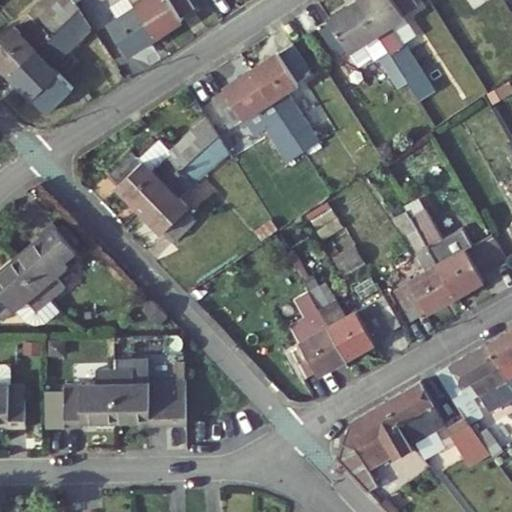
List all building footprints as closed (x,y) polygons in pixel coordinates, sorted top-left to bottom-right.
[(68,16),(57,0),(38,0),(18,20),(27,30),(14,43),(4,32),(0,35),(0,79),(1,80),(55,28),(68,16)] [(117,0),(126,13),(146,43),(173,25),(171,23),(184,15),(174,0),(147,0),(142,4),(139,0),(117,0)] [(359,0),(347,8),(405,101),(409,107),(425,97),(397,52),(392,49),(406,40),(393,21),(407,12),(399,0),(359,0)] [(471,0),(474,3),(478,1),(492,24),(501,18),(493,6),(489,0),(471,0)] [(405,101),(347,8),(319,26),(321,29),(310,36),(326,62),(338,55),(349,73),(363,63),(365,66),(369,64),(388,94),(384,96),(392,110),(405,101)] [(118,61),(146,43),(126,13),(99,31),(118,61)] [(72,22),(68,16),(55,28),(1,80),(23,104),(25,102),(35,113),(56,92),(46,82),(48,80),(41,72),(80,35),(72,22)] [(283,50),(242,77),(294,159),(309,149),(276,96),(302,80),(283,50)] [(294,159),(242,77),(215,94),(216,97),(203,105),(221,133),(229,128),(233,135),(238,132),(245,143),(256,136),(277,169),(294,159)] [(108,192),(130,216),(209,141),(197,123),(160,157),(149,145),(128,166),(121,160),(100,181),(110,190),(108,192)] [(130,216),(153,239),(155,237),(165,248),(187,228),(176,217),(178,215),(168,205),(183,190),(220,160),(209,141),(130,216)] [(511,200),(509,202),(511,206),(511,224),(509,226),(510,229),(498,236),(511,260),(511,166),(510,164),(500,170),(511,191),(511,200)] [(401,224),(416,215),(409,204),(394,212),(398,219),(401,224)] [(401,224),(446,302),(474,286),(472,284),(499,269),(482,240),(463,251),(453,233),(433,245),(416,215),(401,224)] [(49,234),(22,256),(56,297),(70,286),(62,276),(75,265),(67,256),(79,246),(57,219),(45,229),(49,234)] [(388,225),(417,278),(385,298),(402,327),(446,302),(401,224),(398,219),(388,225)] [(252,248),(268,237),(260,226),(244,237),(252,248)] [(56,297),(22,256),(0,273),(0,309),(0,310),(12,300),(20,310),(28,320),(39,323),(48,318),(63,306),(56,297)] [(189,286),(175,272),(166,280),(180,294),(189,286)] [(335,325),(314,288),(309,291),(303,280),(292,286),(300,300),(311,318),(320,334),(337,364),(365,348),(364,346),(390,331),(374,303),(335,325)] [(12,300),(0,310),(8,319),(20,310),(12,300)] [(311,318),(300,300),(285,309),(295,325),(281,333),(292,352),(279,359),(294,386),(307,378),(309,381),(337,364),(320,334),(311,318)] [(511,329),(500,337),(511,358),(511,329)] [(449,364),(468,399),(484,391),(476,376),(485,371),(492,385),(511,374),(511,358),(500,337),(449,364)] [(432,374),(397,392),(422,435),(455,416),(432,374)] [(159,407),(159,376),(125,376),(125,383),(125,435),(160,434),(160,440),(196,440),(196,407),(159,407)] [(3,382),(0,381),(0,434),(18,435),(18,440),(34,440),(34,407),(18,407),(17,395),(4,395),(3,382)] [(89,435),(125,435),(125,383),(106,383),(106,397),(89,397),(89,408),(75,408),(75,441),(89,441),(89,435)] [(358,444),(389,477),(397,470),(385,456),(405,444),(407,447),(423,439),(422,435),(397,392),(361,412),(358,444)] [(54,441),(75,441),(75,408),(54,409),(54,441)] [(457,421),(474,451),(495,440),(483,424),(475,410),(457,421)]
